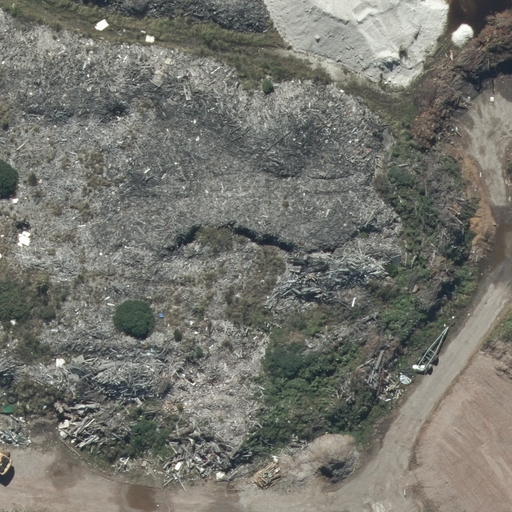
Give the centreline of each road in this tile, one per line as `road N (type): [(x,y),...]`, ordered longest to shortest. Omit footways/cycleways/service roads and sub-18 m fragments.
road 1 (track): [(8,0),(109,42),(289,60),(354,85),(511,175)]
road 2 (track): [(511,278),(360,492),(332,511)]
road 3 (track): [(134,511),(62,482),(0,478)]
